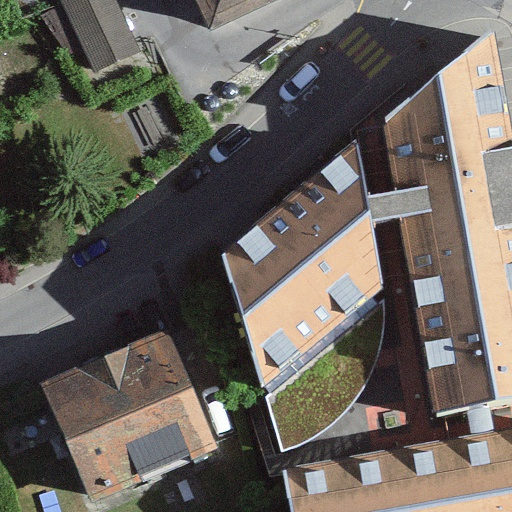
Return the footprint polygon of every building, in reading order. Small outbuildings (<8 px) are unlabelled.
[(118,0),(66,0),(63,2),(96,70),(141,48),(118,0)] [(194,0),(207,28),(269,0),(194,0)] [(438,410),(511,398),(511,139),(492,35),(386,126),(438,410)] [(383,301),(359,149),(225,258),(283,452),(325,433),(354,406),(372,376),(381,348),(383,301)] [(170,331),(43,383),(92,500),(218,447),(170,331)] [(511,511),(511,431),(286,473),(292,511),(511,511)]
